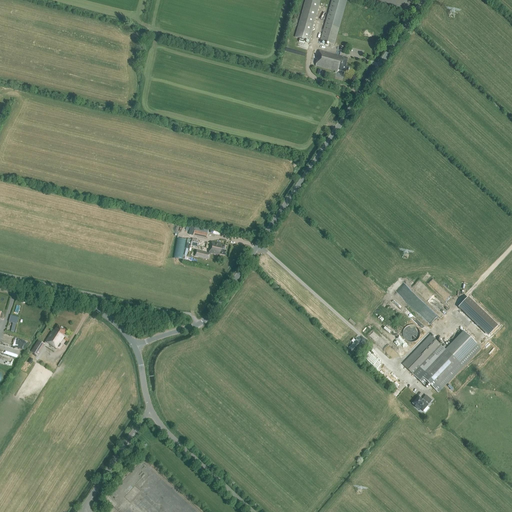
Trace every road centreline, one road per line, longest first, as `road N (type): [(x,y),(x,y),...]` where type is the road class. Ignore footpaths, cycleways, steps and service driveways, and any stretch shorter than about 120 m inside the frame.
road 1 (unclassified): [(133,344),(210,313),(423,0)]
road 2 (tertiary): [(133,344),(93,309),(0,286)]
road 3 (tertiary): [(252,511),(150,408)]
road 4 (unclassified): [(78,511),(150,408)]
